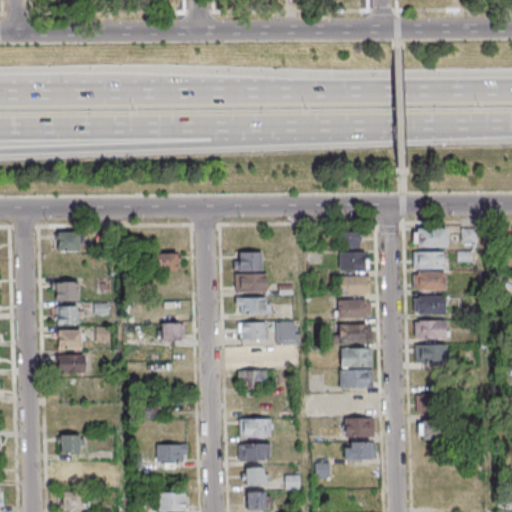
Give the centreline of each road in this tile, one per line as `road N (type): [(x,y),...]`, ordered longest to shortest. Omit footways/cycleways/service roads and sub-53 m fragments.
road 1 (motorway): [(0,131),(511,129)]
road 2 (secondary): [(0,208),(403,206)]
road 3 (secondary): [(386,30),(16,32)]
road 4 (residential): [(399,511),(390,206)]
road 5 (residential): [(212,511),(207,207)]
road 6 (residential): [(34,511),(24,208)]
road 7 (motorway): [(293,95),(0,95)]
road 8 (motorway): [(511,95),(293,95)]
road 9 (motorway): [(0,154),(212,133)]
